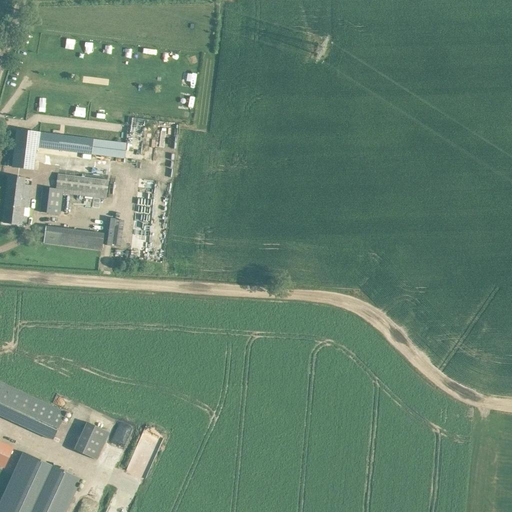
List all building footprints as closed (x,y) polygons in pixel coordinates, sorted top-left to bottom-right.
[(33,169),(36,146),(124,157),(126,144),(40,133),(40,132),(17,130),(12,167),(33,169)] [(57,214),(60,193),(105,199),(107,181),(57,174),(56,189),(42,187),(39,212),(57,214)] [(25,178),(19,177),(9,176),(3,223),(25,225),(26,216),(27,217),(29,207),(31,186),(24,185),(25,178)] [(46,243),(105,249),(107,235),(48,229),(46,243)] [(0,416),(53,441),(66,412),(0,381),(0,416)] [(77,449),(99,459),(112,430),(90,420),(77,449)] [(0,465),(6,468),(15,448),(0,441),(0,465)] [(25,453),(0,507),(0,511),(64,511),(81,478),(25,453)]
